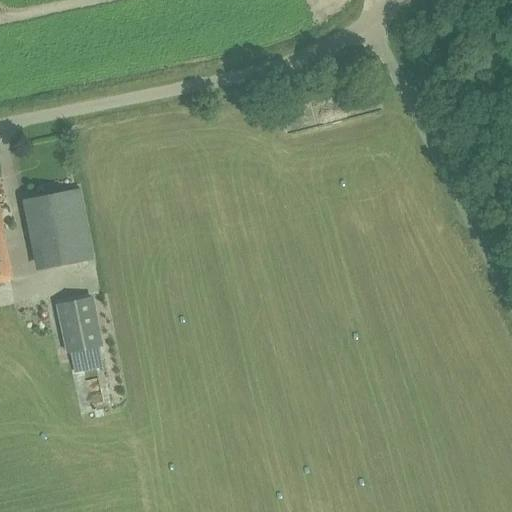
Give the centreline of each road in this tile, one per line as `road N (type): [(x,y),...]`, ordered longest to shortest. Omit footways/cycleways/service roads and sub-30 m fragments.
road 1 (unclassified): [(0,126),(273,71),(376,29)]
road 2 (unclassified): [(511,296),(376,29)]
